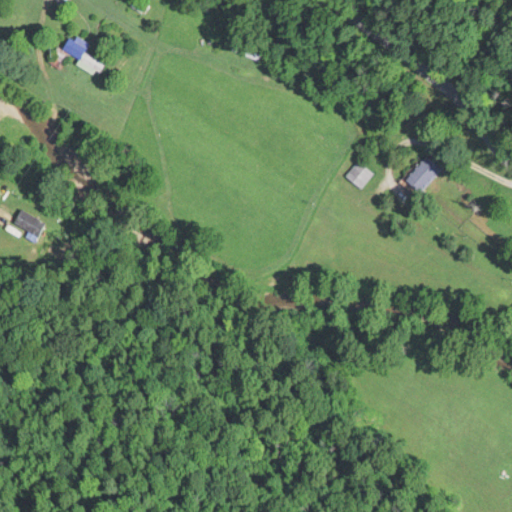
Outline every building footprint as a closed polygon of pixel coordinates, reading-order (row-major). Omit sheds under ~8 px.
[(83,50),(87,42),(69,32),(61,47),(77,57),(75,62),(96,74),(103,62),(83,50)] [(261,54),(233,42),(230,48),(259,60),(261,54)] [(398,180),(411,195),(440,168),(427,153),(398,180)] [(344,174),(360,187),(372,172),(356,159),(344,174)] [(35,238),(45,220),(19,207),(10,226),(35,238)]
